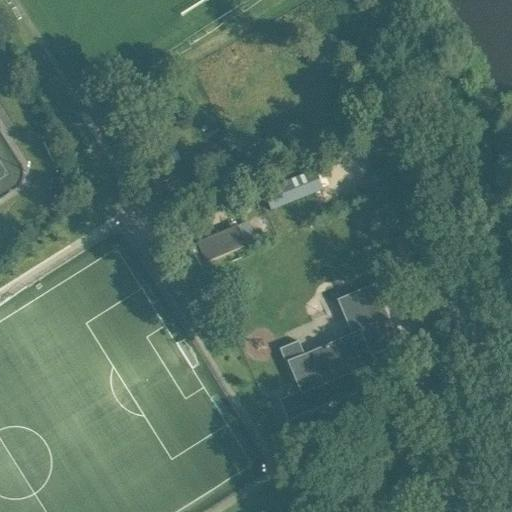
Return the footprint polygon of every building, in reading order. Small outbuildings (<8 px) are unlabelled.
[(245,97),(264,93),(284,89),(277,56),(266,58),(265,54),(237,60),(245,97)] [(229,115),(177,128),(183,153),(235,141),(229,115)] [(322,190),(321,188),(315,173),(314,171),(275,186),(261,192),(269,211),(321,191),(322,190)] [(192,196),(180,175),(167,182),(178,203),(192,196)] [(236,226),(196,243),(205,264),(245,246),(236,226)] [(400,345),(387,313),(375,286),(338,301),(353,337),(305,358),(299,342),(280,350),(294,381),(301,378),(306,390),(280,401),(289,422),(361,391),(353,372),(369,366),(367,359),(400,345)] [(414,432),(395,436),(398,448),(416,444),(414,432)] [(367,500),(366,463),(353,464),(355,500),(367,500)]
